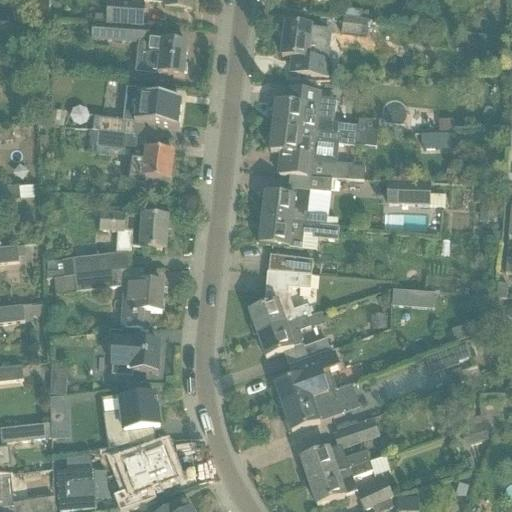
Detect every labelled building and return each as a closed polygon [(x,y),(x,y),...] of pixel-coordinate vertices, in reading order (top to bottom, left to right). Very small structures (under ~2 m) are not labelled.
[(31,0),(17,0),(18,9),(32,8),(31,0)] [(143,0),(143,3),(148,4),(165,6),(165,11),(191,14),(193,0),(143,0)] [(108,17),(107,27),(133,28),(143,29),(144,9),(132,9),(133,3),(109,2),(108,17)] [(343,20),(341,36),(366,39),(368,23),(343,20)] [(92,35),(92,42),(132,44),(143,45),(144,42),(148,43),(149,29),(143,29),(133,28),(107,27),(93,26),(92,35)] [(286,27),(282,59),(291,60),(290,76),(331,81),(333,64),(328,63),(331,33),(329,33),(311,31),(311,30),(305,30),(286,27)] [(162,45),(148,43),(144,42),(143,45),(142,55),(149,56),(146,75),(184,80),(187,47),(162,44),(162,45)] [(483,42),(463,43),(464,59),(484,58),(483,42)] [(48,70),(35,68),(37,106),(50,106),(48,70)] [(13,70),(0,70),(0,85),(14,85),(13,70)] [(276,105),(273,130),(331,137),(338,137),(356,137),(357,129),(339,127),(334,127),(337,103),(316,101),(317,96),(312,95),(313,84),(290,85),(290,93),(288,106),(276,105)] [(94,120),(92,133),(134,138),(156,141),(157,129),(178,132),(182,103),(173,102),(170,102),(171,96),(127,91),(123,124),(94,120)] [(452,134),(452,122),(438,122),(439,134),(452,134)] [(0,144),(13,143),(11,130),(0,130),(0,144)] [(273,130),(270,155),(281,156),(278,178),(284,178),(310,181),(326,183),(347,183),(364,184),(365,170),(355,169),(355,167),(336,166),(339,148),(355,149),(356,139),(356,137),(338,137),(331,137),(273,130)] [(89,133),(88,140),(90,140),(89,149),(97,150),(129,154),(127,183),(145,186),(145,182),(170,184),(174,156),(154,153),(132,150),(134,138),(89,133)] [(439,137),(421,137),(421,148),(423,148),(423,153),(439,153),(439,137)] [(388,202),(388,208),(428,209),(429,197),(429,187),(389,185),(388,202)] [(19,189),(0,191),(0,205),(21,203),(21,202),(19,190),(19,189)] [(33,189),(19,190),(21,202),(34,201),(33,189)] [(265,197),(262,222),(326,230),(328,219),(307,217),(308,205),(324,207),(325,199),(309,197),(292,195),(292,200),(285,200),(265,197)] [(429,197),(428,209),(445,210),(445,198),(429,197)] [(143,220),(125,218),(102,216),(101,234),(132,236),(131,251),(166,253),(168,221),(143,219),(143,220)] [(262,222),(260,247),(279,249),(302,252),(304,237),(313,238),(313,242),(336,244),(338,231),(326,230),(262,222)] [(0,267),(19,266),(18,249),(0,251),(0,267)] [(47,274),(44,274),(45,282),(53,281),(105,276),(103,258),(62,263),(62,264),(63,272),(47,274)] [(267,275),(289,277),(301,278),(311,279),(312,265),(269,259),(267,275)] [(105,276),(53,281),(54,282),(55,297),(76,294),(76,296),(120,291),(118,274),(109,275),(105,276)] [(289,277),(288,291),(300,292),(301,278),(289,277)] [(161,316),(164,287),(144,286),(125,284),(122,332),(128,332),(142,333),(148,334),(150,315),(161,316)] [(498,286),(497,301),(506,302),(508,287),(498,286)] [(264,310),(250,315),(258,338),(296,325),(307,321),(311,320),(307,310),(293,315),(289,302),(288,296),(266,294),(264,310)] [(393,294),(392,310),(413,311),(414,295),(393,294)] [(0,329),(28,327),(26,308),(0,310),(0,329)] [(385,317),(370,319),(372,333),(387,331),(385,317)] [(296,325),(258,338),(266,362),(285,355),(294,352),(293,351),(300,349),(303,343),(300,336),(300,334),(310,331),(307,321),(296,325)] [(464,329),(451,333),(455,345),(468,341),(464,329)] [(142,333),(128,332),(122,332),(122,334),(109,333),(107,360),(113,360),(112,378),(132,379),(133,374),(157,376),(159,348),(140,346),(142,333)] [(325,342),(304,350),(308,363),(330,354),(325,342)] [(466,348),(454,352),(458,365),(471,361),(466,348)] [(292,382),(275,388),(283,412),(337,393),(333,382),(330,375),(337,372),(332,358),(289,374),(292,382)] [(22,369),(0,371),(0,385),(23,383),(22,369)] [(452,375),(449,382),(452,390),(465,385),(460,371),(452,375)] [(51,385),(50,398),(66,399),(67,386),(51,385)] [(337,393),(283,412),(287,422),(284,423),(287,435),(291,434),(292,435),(310,429),(319,426),(345,417),(337,394),(337,393)] [(123,418),(106,420),(108,437),(107,437),(109,451),(110,453),(112,452),(112,453),(136,449),(137,449),(135,434),(154,432),(160,431),(155,398),(140,401),(140,398),(141,397),(141,396),(118,399),(118,401),(120,400),(123,418)] [(65,400),(50,401),(51,416),(66,416),(65,400)] [(302,464),(299,465),(302,476),(305,475),(309,485),(370,464),(367,454),(346,461),(343,452),(379,439),(373,421),(357,427),(356,424),(337,431),(336,431),(338,436),(333,437),(337,449),(330,452),(320,455),(301,462),(302,464)] [(484,427),(460,434),(465,450),(488,443),(484,427)] [(30,428),(0,431),(0,441),(1,447),(31,444),(30,428)] [(0,479),(5,479),(4,469),(9,469),(7,451),(0,451),(0,479)] [(131,491),(113,498),(118,511),(130,511),(157,502),(153,492),(176,483),(164,453),(149,459),(147,454),(138,457),(121,464),(123,469),(127,480),(131,491)] [(471,460),(464,462),(467,472),(475,470),(471,460)] [(370,464),(309,485),(317,509),(336,502),(345,499),(356,495),(351,481),(374,473),(370,464)] [(5,479),(0,479),(0,511),(2,511),(1,511),(26,511),(26,505),(13,506),(11,489),(6,489),(5,479)] [(386,484),(356,498),(362,511),(368,511),(372,510),(390,502),(394,501),(386,484)] [(459,486),(455,497),(465,500),(469,489),(459,486)] [(433,495),(430,499),(430,504),(434,507),(440,507),(443,503),(442,498),(438,495),(433,495)] [(54,511),(53,500),(26,505),(26,511),(54,511)] [(390,502),(372,510),(373,511),(372,511),(388,511),(393,510),(390,502)]
